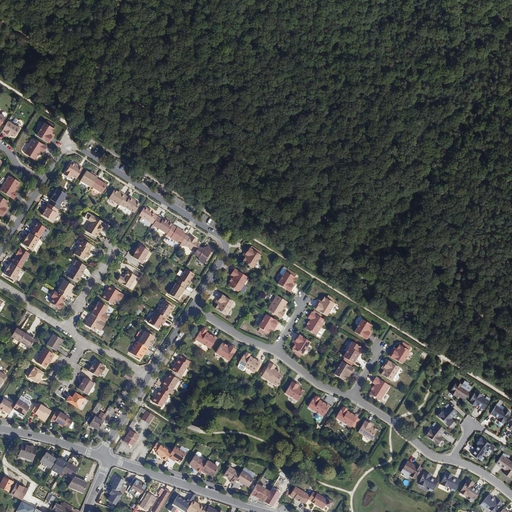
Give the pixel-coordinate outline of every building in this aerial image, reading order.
[(1,132),(7,136),(8,134),(10,135),(11,134),(15,136),(20,127),(16,124),(15,125),(8,121),(1,132)] [(49,143),(53,136),(52,136),(53,133),(52,133),(54,128),(44,122),(37,135),(49,143)] [(43,152),(47,146),(33,138),(24,153),(35,159),(37,155),(38,153),(40,150),(43,152)] [(76,179),(82,169),(78,166),(78,167),(75,165),(71,163),(64,175),(69,178),(70,176),(76,179)] [(96,178),(97,176),(94,174),(93,175),(89,173),(86,171),(79,182),(89,189),(90,188),(96,178)] [(0,190),(0,191),(13,199),(16,193),(13,192),(15,189),(17,186),(19,182),(17,181),(15,180),(16,178),(12,175),(10,177),(9,176),(0,190)] [(101,180),(96,178),(90,188),(100,195),(106,186),(102,183),(100,181),(101,180)] [(65,194),(57,189),(54,193),(53,196),(48,204),(57,210),(58,210),(60,206),(58,205),(65,194)] [(125,196),(125,195),(121,192),(120,194),(118,192),(114,190),(108,198),(119,205),(119,204),(125,196)] [(129,198),(125,196),(119,204),(123,207),(124,206),(135,212),(140,204),(136,202),(129,197),(129,198)] [(57,210),(48,204),(45,207),(46,208),(44,211),(41,215),(51,221),(56,214),(55,213),(57,210)] [(144,207),(139,216),(153,224),(157,217),(154,215),(155,214),(144,207)] [(91,221),(86,230),(91,233),(92,236),(95,238),(100,230),(102,230),(103,229),(105,229),(108,225),(87,212),(84,217),(91,221)] [(167,234),(172,225),(173,225),(163,219),(163,220),(158,217),(157,217),(153,224),(153,225),(167,234)] [(31,230),(29,233),(38,239),(40,236),(42,236),(46,229),(37,223),(34,227),(32,230),(31,230)] [(181,243),(186,235),(183,233),(184,232),(177,228),(172,225),(167,234),(166,235),(171,237),(170,238),(177,242),(178,241),(181,243)] [(38,239),(29,233),(26,237),(24,240),(24,241),(22,244),(31,250),(38,239)] [(185,247),(186,246),(191,237),(187,234),(186,235),(181,243),(181,244),(185,247)] [(196,252),(200,247),(202,243),(199,242),(200,240),(192,235),(191,237),(186,246),(196,252)] [(75,254),(84,260),(87,256),(88,257),(90,254),(89,253),(91,250),(90,250),(92,246),(82,239),(80,243),(81,244),(75,254)] [(149,251),(140,246),(138,249),(137,249),(134,253),(135,254),(133,257),(142,263),(149,251)] [(203,249),(200,247),(196,252),(194,254),(199,257),(200,261),(204,264),(206,260),(206,257),(208,257),(212,251),(212,249),(208,246),(207,247),(206,249),(203,249)] [(13,259),(11,263),(20,269),(29,254),(20,248),(17,252),(18,253),(17,255),(14,260),(13,259)] [(248,249),(244,254),(246,255),(244,257),(246,259),(243,263),(253,269),(260,256),(248,249)] [(68,277),(77,283),(80,279),(79,279),(82,274),(83,275),(85,271),(84,271),(87,267),(77,260),(74,265),(75,265),(68,277)] [(20,269),(11,263),(9,267),(8,266),(5,271),(6,271),(4,274),(14,281),(21,269),(20,269)] [(192,278),(195,274),(186,269),(179,279),(178,278),(175,283),(176,283),(184,288),(187,284),(188,285),(191,280),(190,280),(191,278),(192,278)] [(290,293),(294,286),(293,286),(294,284),(293,283),(295,279),(294,278),(296,276),(284,269),(283,270),(280,274),(280,275),(282,277),(278,285),(290,293)] [(232,280),(231,282),(228,286),(239,293),(248,278),(235,270),(232,275),(234,277),(232,280)] [(137,277),(128,272),(125,277),(126,277),(124,280),(120,277),(118,281),(129,289),(137,277)] [(65,298),(67,299),(69,295),(68,294),(70,291),(73,286),(64,280),(56,292),(65,298)] [(184,293),(186,289),(184,288),(176,283),(169,294),(178,299),(181,294),(182,292),(184,293)] [(102,298),(112,305),(117,298),(119,300),(123,295),(108,286),(106,289),(107,289),(105,293),(102,298)] [(62,301),(65,298),(56,292),(54,291),(50,297),(52,298),(49,303),(59,309),(63,304),(62,303),(61,303),(62,301)] [(221,294),(217,301),(218,301),(217,304),(218,305),(216,309),(226,315),(233,302),(221,294)] [(278,317),(280,313),(282,311),(284,308),(287,310),(290,304),(276,296),(268,310),(278,317)] [(317,302),(314,308),(326,316),(334,303),(324,297),(321,302),(320,301),(319,303),(317,302)] [(99,302),(92,314),(105,322),(108,315),(104,313),(108,307),(99,302)] [(157,312),(167,319),(169,315),(168,315),(170,312),(171,313),(174,307),(164,302),(161,307),(160,306),(157,312)] [(165,323),(168,319),(167,319),(157,312),(156,312),(149,323),(159,329),(164,322),(165,323)] [(315,314),(312,312),(311,312),(308,317),(311,319),(309,322),(308,325),(305,329),(316,335),(325,320),(320,317),(321,315),(316,312),(315,314)] [(101,331),(106,323),(105,322),(92,314),(85,324),(95,331),(97,328),(101,331)] [(279,323),(266,315),(259,327),(261,329),(259,332),(263,334),(264,333),(265,331),(268,333),(269,334),(271,329),(273,330),(273,328),(275,329),(279,323)] [(367,340),(370,334),(369,333),(371,331),(369,331),(372,326),(362,320),(354,333),(367,340)] [(11,336),(20,342),(22,339),(26,334),(22,331),(20,330),(21,329),(17,327),(11,336)] [(210,348),(217,338),(209,333),(208,334),(206,333),(207,332),(206,331),(203,329),(202,329),(201,329),(195,339),(210,348)] [(138,342),(148,348),(150,344),(151,345),(153,340),(155,337),(145,331),(138,342)] [(22,339),(20,342),(30,348),(35,340),(31,337),(30,337),(31,335),(26,332),(26,334),(22,339)] [(57,347),(58,348),(59,348),(61,344),(63,340),(53,334),(47,345),(55,350),(57,347)] [(293,348),(293,349),(297,350),(296,352),(295,353),(301,356),(302,354),(303,354),(311,341),(298,334),(293,342),(295,344),(293,348)] [(146,352),(148,348),(138,342),(137,341),(130,352),(141,359),(145,352),(146,352)] [(359,353),(360,354),(361,353),(362,353),(363,350),(364,348),(353,342),(345,358),(344,360),(352,365),(353,363),(354,364),(359,356),(358,355),(359,353)] [(236,348),(231,345),(230,346),(228,345),(227,346),(222,343),(216,353),(229,361),(236,348)] [(389,356),(402,364),(410,351),(409,351),(410,348),(404,344),(402,347),(401,346),(399,345),(397,349),(395,349),(394,351),(393,350),(389,356)] [(50,360),(51,361),(54,355),(44,349),(36,362),(45,367),(50,360)] [(260,362),(253,357),(252,358),(250,357),(251,356),(250,355),(250,354),(247,352),(246,353),(245,352),(239,363),(238,366),(238,368),(243,370),(244,370),(246,367),(254,372),(260,362)] [(171,370),(181,376),(190,362),(182,357),(180,360),(178,359),(171,370)] [(89,371),(98,377),(100,373),(101,371),(103,371),(105,368),(104,367),(104,366),(101,364),(100,365),(99,364),(100,363),(95,361),(94,363),(91,367),(89,371)] [(387,361),(383,367),(384,367),(383,370),(384,371),(381,375),(391,381),(399,368),(387,361)] [(351,375),(355,369),(342,362),(334,374),(344,380),(347,376),(348,377),(350,375),(351,375)] [(283,375),(279,372),(277,371),(274,369),(276,366),(270,363),(262,376),(277,385),(283,375)] [(40,378),(43,372),(34,367),(28,378),(38,384),(41,378),(40,378)] [(124,377),(130,380),(133,376),(127,372),(124,377)] [(169,393),(171,394),(173,391),(172,390),(178,379),(170,374),(168,378),(169,378),(168,380),(164,385),(166,387),(164,390),(169,393)] [(94,383),(85,377),(78,389),(87,394),(94,383)] [(380,401),(390,386),(376,378),(373,383),(376,385),(374,388),(372,390),(370,394),(380,401)] [(300,388),(300,387),(298,385),(299,384),(293,380),(285,393),(298,401),(304,391),(300,388)] [(462,385),(456,381),(449,393),(455,396),(456,394),(464,399),(470,388),(467,386),(465,389),(461,386),(462,385)] [(483,410),(490,398),(484,395),(483,396),(479,394),(481,391),(477,389),(470,400),(478,404),(477,406),(483,410)] [(169,393),(164,390),(162,393),(158,390),(156,394),(152,401),(161,407),(163,403),(165,401),(168,397),(167,396),(169,393)] [(78,408),(85,398),(75,392),(72,397),(70,396),(69,397),(67,400),(66,401),(78,408)] [(330,405),(322,400),(321,401),(320,400),(320,399),(319,399),(319,398),(316,396),(315,396),(308,406),(323,416),(330,405)] [(0,404),(0,407),(10,413),(13,408),(15,405),(12,404),(12,403),(4,398),(0,404)] [(15,405),(13,408),(24,415),(30,406),(19,399),(15,405)] [(37,402),(33,410),(35,412),(39,414),(41,416),(41,418),(44,420),(46,419),(51,410),(41,404),(40,404),(37,402)] [(457,412),(448,403),(445,407),(447,409),(444,412),(442,411),(437,416),(449,426),(454,421),(451,419),(457,412)] [(503,424),(510,412),(504,408),(503,410),(499,408),(501,405),(497,403),(491,413),(498,418),(497,420),(503,424)] [(351,427),(351,426),(357,417),(357,416),(349,411),(349,412),(347,411),(348,410),(346,410),(347,409),(344,407),(343,408),(342,407),(336,418),(351,427)] [(57,410),(52,419),(55,421),(56,419),(59,422),(64,424),(64,423),(69,426),(69,425),(72,427),(73,427),(75,423),(75,421),(69,417),(69,416),(60,411),(60,412),(57,410)] [(149,423),(154,415),(147,411),(145,415),(142,419),(149,423)] [(90,425),(98,430),(105,419),(100,415),(98,418),(95,416),(90,425)] [(373,427),(374,426),(371,424),(372,423),(366,420),(358,432),(371,440),(377,430),(373,427)] [(445,430),(435,422),(432,425),(435,427),(431,431),(430,430),(426,435),(438,445),(442,439),(439,437),(445,430)] [(129,431),(124,439),(123,442),(132,447),(139,436),(130,431),(129,431)] [(490,452),(494,447),(481,437),(477,443),(478,443),(479,444),(472,453),(471,453),(480,459),(482,456),(486,449),(490,452)] [(156,443),(153,449),(157,451),(156,452),(159,454),(163,457),(162,458),(162,459),(165,461),(168,457),(171,452),(156,443)] [(22,444),(18,455),(33,460),(36,449),(22,444)] [(171,452),(168,457),(172,460),(172,459),(175,460),(180,463),(186,454),(175,446),(171,452)] [(50,455),(45,452),(40,462),(50,469),(56,459),(52,457),(50,455)] [(196,470),(200,472),(201,471),(202,469),(206,463),(199,458),(201,455),(200,453),(199,452),(197,452),(190,464),(194,467),(196,469),(196,470)] [(497,463),(498,462),(507,468),(506,470),(504,473),(509,477),(511,472),(511,460),(511,462),(505,457),(502,455),(496,463),(497,463)] [(74,461),(70,458),(68,461),(66,464),(62,471),(73,478),(74,477),(78,469),(71,465),(74,461)] [(50,469),(62,471),(68,461),(56,459),(50,469)] [(218,467),(208,460),(206,463),(202,469),(208,473),(212,476),(218,467)] [(409,476),(415,479),(422,468),(416,464),(415,466),(407,461),(401,472),(405,474),(406,472),(410,474),(409,476)] [(230,482),(233,484),(235,482),(240,473),(229,467),(224,475),(229,479),(231,480),(231,481),(230,482)] [(253,478),(241,471),(240,473),(235,482),(239,484),(240,482),(248,487),(253,478)] [(425,472),(419,484),(425,487),(426,485),(430,487),(428,490),(432,492),(438,481),(430,477),(431,475),(425,472)] [(447,472),(441,484),(447,487),(448,485),(452,487),(451,490),(455,492),(460,481),(452,477),(453,475),(447,472)] [(117,476),(114,481),(122,486),(124,481),(117,476)] [(0,484),(0,487),(8,492),(13,482),(4,477),(0,484)] [(73,478),(68,486),(83,493),(87,483),(74,477),(73,478)] [(146,485),(134,478),(129,486),(141,493),(146,485)] [(473,484),(467,480),(459,493),(465,497),(466,495),(470,498),(469,500),(472,502),(479,492),(471,487),(473,484)] [(114,481),(111,488),(119,492),(122,486),(114,481)] [(11,494),(22,500),(24,497),(28,489),(16,483),(11,494)] [(272,506),(278,497),(269,493),(270,492),(257,484),(251,494),(272,506)] [(121,493),(124,494),(127,489),(122,486),(119,492),(121,493)] [(111,488),(110,487),(108,490),(119,496),(121,493),(119,492),(111,488)] [(301,501),(305,504),(308,499),(310,496),(295,487),(290,495),(301,502),(301,501)] [(153,511),(157,511),(169,494),(167,493),(169,491),(165,489),(152,511),(153,511)] [(316,494),(312,492),(310,496),(308,499),(311,502),(321,508),(323,507),(324,506),(324,504),(327,499),(316,493),(316,494)] [(491,492),(482,502),(488,506),(489,505),(492,508),(490,510),(492,511),(494,511),(502,504),(495,498),(496,496),(491,492)] [(149,505),(151,506),(156,498),(148,493),(140,506),(146,510),(149,505)] [(187,501),(177,496),(172,504),(171,503),(167,509),(171,511),(173,511),(176,508),(183,511),(185,511),(186,510),(193,500),(195,496),(191,493),(187,501)] [(201,511),(204,507),(193,500),(186,510),(188,511),(201,511)] [(34,511),(36,508),(23,502),(18,511),(20,511),(34,511)] [(57,511),(69,511),(73,507),(64,502),(61,506),(59,505),(56,503),(52,509),(57,511)]
